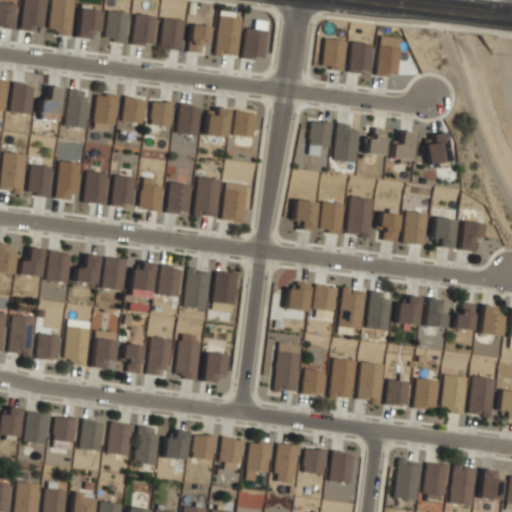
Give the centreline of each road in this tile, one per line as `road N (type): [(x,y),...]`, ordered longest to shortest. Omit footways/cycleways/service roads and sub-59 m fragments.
road 1 (residential): [(511,442),(0,377)]
road 2 (residential): [(509,273),(396,269),(0,218)]
road 3 (residential): [(427,99),(285,91),(0,56)]
road 4 (residential): [(298,0),(242,410)]
road 5 (tertiary): [(511,15),(378,0)]
